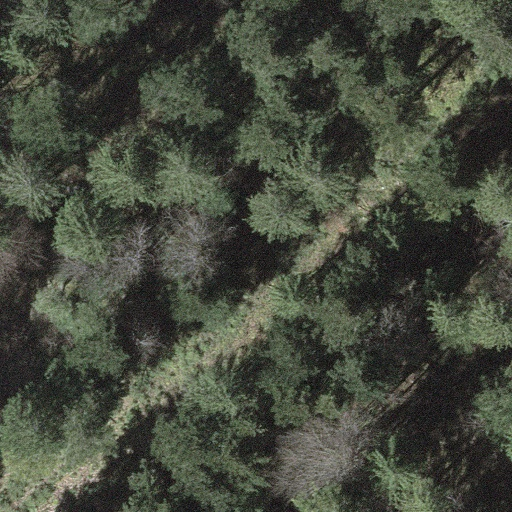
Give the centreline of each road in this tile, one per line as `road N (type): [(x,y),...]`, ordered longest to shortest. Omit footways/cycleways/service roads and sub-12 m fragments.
road 1 (track): [(0,496),(216,343),(399,163),(511,81)]
road 2 (track): [(0,276),(24,214),(156,0)]
